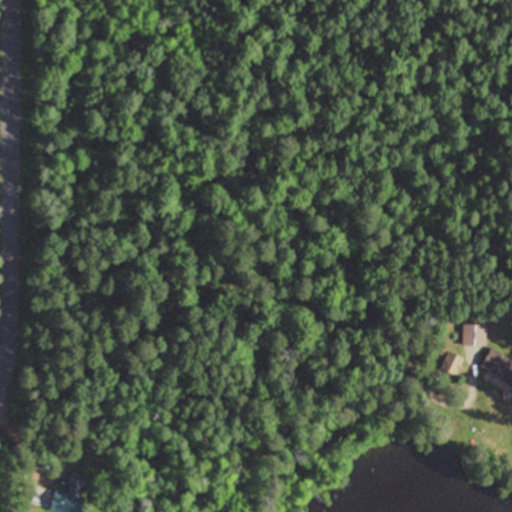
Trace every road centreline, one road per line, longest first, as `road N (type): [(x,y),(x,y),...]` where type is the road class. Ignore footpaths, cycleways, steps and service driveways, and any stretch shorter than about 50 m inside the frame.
road 1 (residential): [(454,0),(428,14),(331,106),(291,135),(252,149),(183,95),(115,0)]
road 2 (residential): [(0,385),(11,363),(13,0)]
